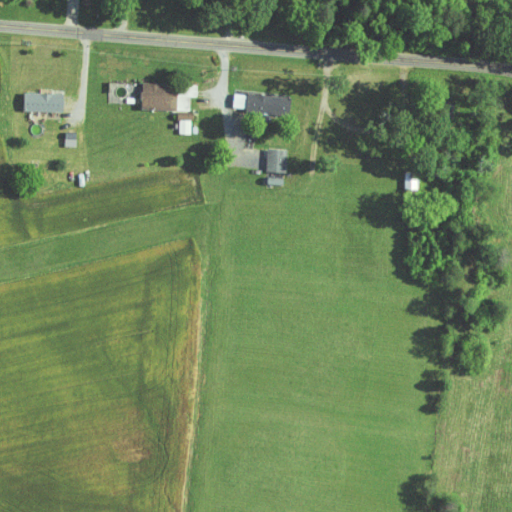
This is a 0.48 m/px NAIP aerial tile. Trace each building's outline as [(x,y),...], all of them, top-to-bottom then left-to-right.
[(160,103),(160,77),(126,77),(126,103),(160,103)] [(217,103),(273,109),(275,91),(219,85),(217,103)] [(48,105),(48,87),(8,86),(8,104),(48,105)] [(165,128),(177,127),(177,113),(164,113),(165,128)] [(272,143),(251,142),(251,165),(271,166),(272,143)] [(389,182),(403,183),(404,166),(390,165),(389,182)]
